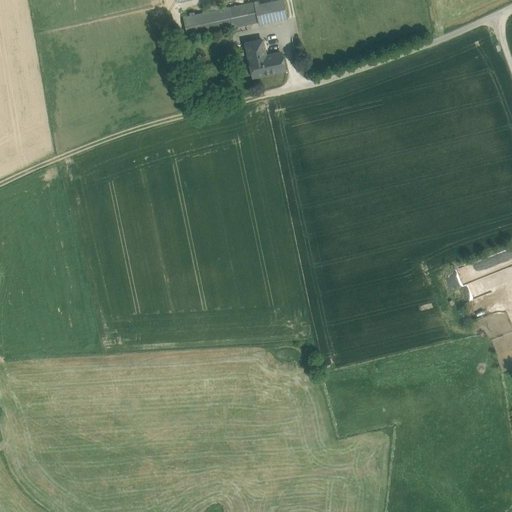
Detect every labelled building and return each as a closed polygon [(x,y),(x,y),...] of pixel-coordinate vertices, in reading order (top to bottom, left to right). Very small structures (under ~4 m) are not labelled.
[(279,0),(255,5),(254,5),(258,22),(258,25),(287,19),(283,0),(279,0)] [(254,2),(184,18),(188,37),(258,22),(254,5),(255,5),(254,2)] [(281,54),(265,57),(262,40),(246,44),(253,76),(284,70),(281,54)] [(472,281),(469,268),(448,273),(451,286),(472,281)] [(466,299),(480,294),(479,289),(470,293),(468,288),(463,290),(466,299)]
